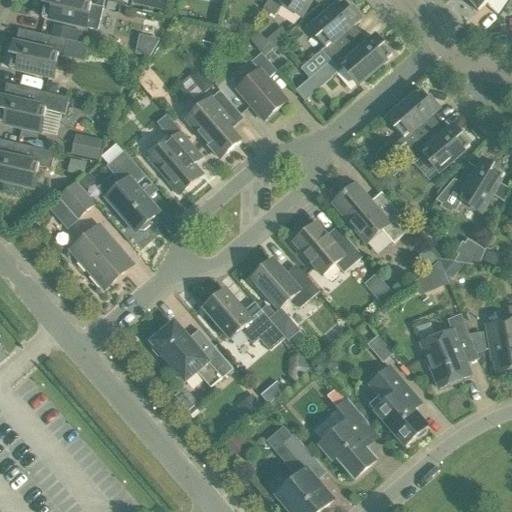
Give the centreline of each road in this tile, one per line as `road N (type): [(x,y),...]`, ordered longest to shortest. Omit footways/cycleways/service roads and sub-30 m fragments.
road 1 (residential): [(220,511),(81,350)]
road 2 (residential): [(176,267),(228,260),(308,189),(323,142)]
road 3 (residential): [(323,142),(278,152),(184,232),(176,267)]
road 4 (residential): [(511,413),(454,440),(371,511)]
road 5 (residential): [(323,142),(434,42)]
road 6 (residential): [(81,350),(176,267)]
road 7 (residential): [(81,350),(0,254)]
